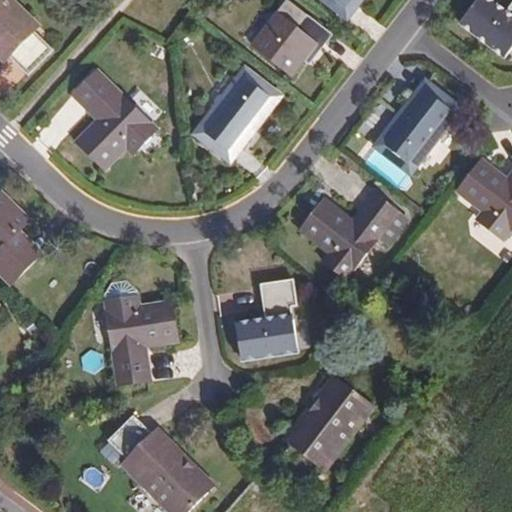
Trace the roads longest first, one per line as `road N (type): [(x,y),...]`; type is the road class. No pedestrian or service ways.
road 1 (residential): [(191,229),(249,215),(401,31)]
road 2 (residential): [(9,141),(98,221),(191,229)]
road 3 (residential): [(217,382),(191,229)]
road 4 (residential): [(499,104),(401,31)]
